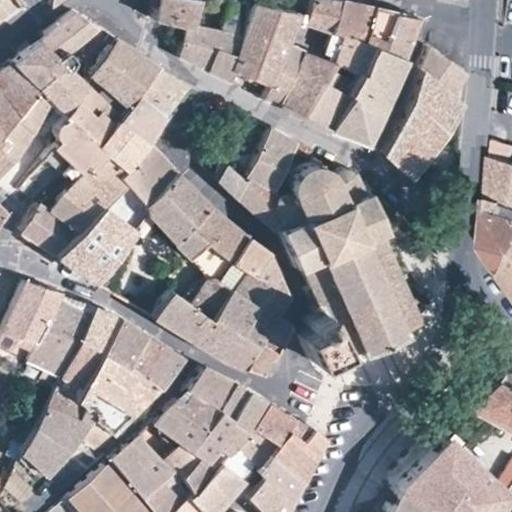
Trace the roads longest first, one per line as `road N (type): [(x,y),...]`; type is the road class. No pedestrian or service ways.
road 1 (residential): [(265,388),(289,340),(295,300),(269,240),(204,190),(174,152),(169,134),(200,81)]
road 2 (tertiary): [(461,238),(486,22)]
road 3 (residential): [(0,259),(122,304),(193,353)]
road 4 (residential): [(453,349),(388,409),(326,511)]
road 5 (residential): [(361,161),(200,81)]
road 6 (residential): [(361,161),(430,4)]
road 7 (residential): [(200,81),(99,0)]
road 8 (residential): [(461,238),(361,161)]
road 9 (residential): [(193,353),(109,439)]
